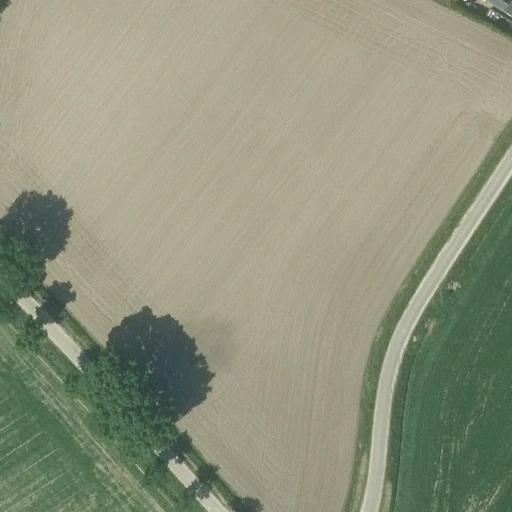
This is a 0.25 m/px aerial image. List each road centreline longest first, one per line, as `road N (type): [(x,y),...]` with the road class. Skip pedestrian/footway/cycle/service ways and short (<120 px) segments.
road 1 (unclassified): [(367,511),(401,335),(511,159)]
road 2 (track): [(220,511),(0,269)]
